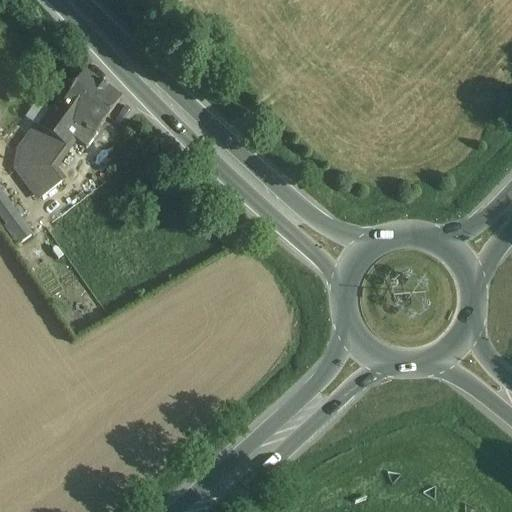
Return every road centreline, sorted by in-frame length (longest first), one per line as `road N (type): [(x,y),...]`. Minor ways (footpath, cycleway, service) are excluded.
road 1 (secondary): [(352,267),(182,120),(64,0)]
road 2 (primary): [(368,353),(192,511)]
road 3 (primary): [(461,264),(437,243),(406,236),(375,245),(352,267)]
